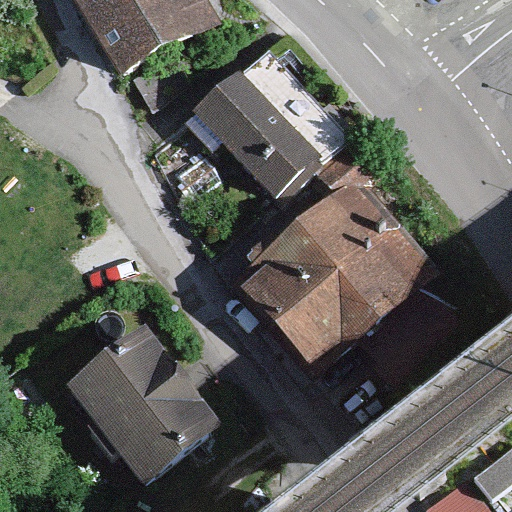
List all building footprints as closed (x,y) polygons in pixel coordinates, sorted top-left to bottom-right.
[(219,24),(200,0),(72,0),(136,85),(219,24)] [(361,144),(273,54),(195,130),(283,220),(361,144)] [(448,295),(362,189),(234,292),(320,398),(448,295)] [(230,436),(143,340),(68,408),(154,504),(230,436)] [(511,511),(511,450),(482,467),(507,511),(511,511)] [(503,511),(476,475),(433,507),(436,511),(503,511)]
